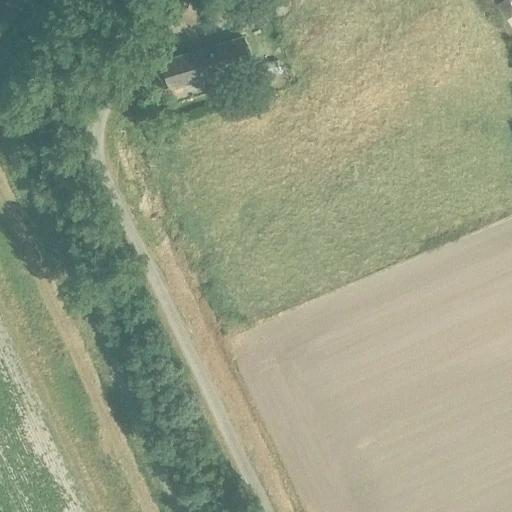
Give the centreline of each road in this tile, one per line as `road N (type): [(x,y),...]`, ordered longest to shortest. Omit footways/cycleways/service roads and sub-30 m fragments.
road 1 (unclassified): [(278,511),(102,143),(162,0)]
road 2 (track): [(179,511),(29,189),(12,128),(15,83),(43,0)]
